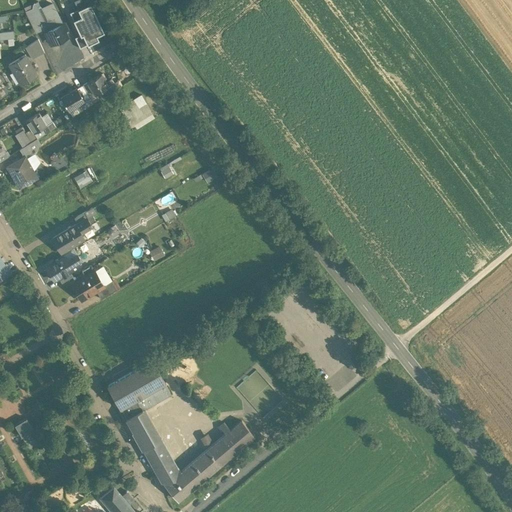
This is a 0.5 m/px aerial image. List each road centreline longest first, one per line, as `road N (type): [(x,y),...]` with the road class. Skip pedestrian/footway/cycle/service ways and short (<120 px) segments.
road 1 (tertiary): [(511,495),(129,0)]
road 2 (residential): [(0,219),(164,511)]
road 3 (residential): [(0,116),(130,39)]
road 4 (track): [(398,343),(511,249)]
